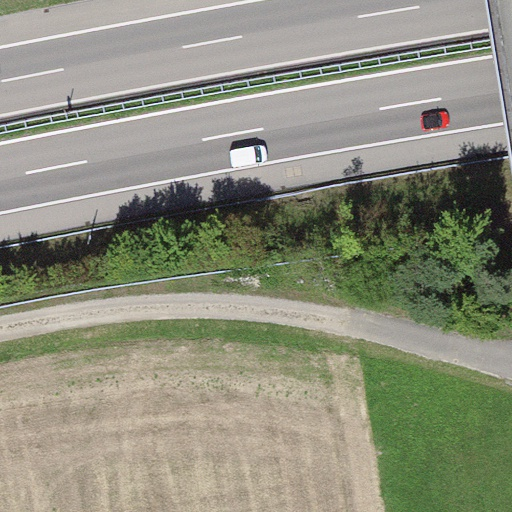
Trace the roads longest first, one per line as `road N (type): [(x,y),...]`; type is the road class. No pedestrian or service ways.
road 1 (motorway): [(0,179),(511,89)]
road 2 (track): [(0,329),(93,312),(271,311),(511,362)]
road 3 (motorway): [(471,0),(0,83)]
